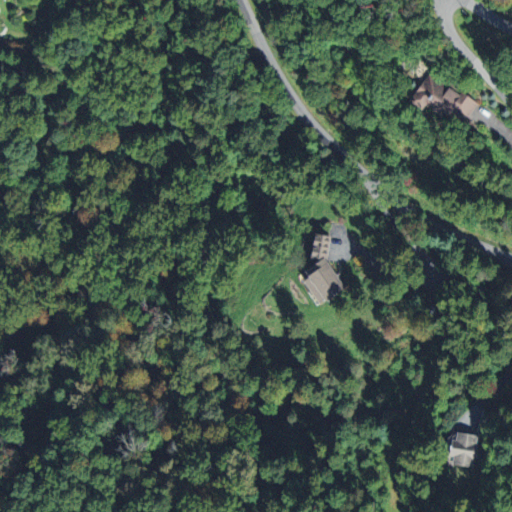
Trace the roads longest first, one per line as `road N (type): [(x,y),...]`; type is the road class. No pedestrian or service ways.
road 1 (residential): [(242,0),(265,58),(317,130),(371,182),(511,262),(440,0)]
road 2 (residential): [(371,182),(435,281),(438,306),(427,376),(393,475),(393,511)]
